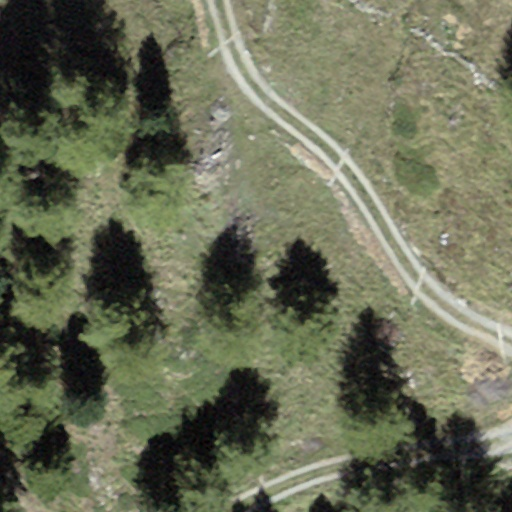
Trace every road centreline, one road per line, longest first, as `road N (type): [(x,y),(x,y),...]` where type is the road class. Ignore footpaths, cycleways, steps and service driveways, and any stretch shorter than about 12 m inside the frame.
road 1 (track): [(511,346),(432,301),(345,162),(246,81),(225,0)]
road 2 (track): [(250,511),(353,471),(511,448)]
